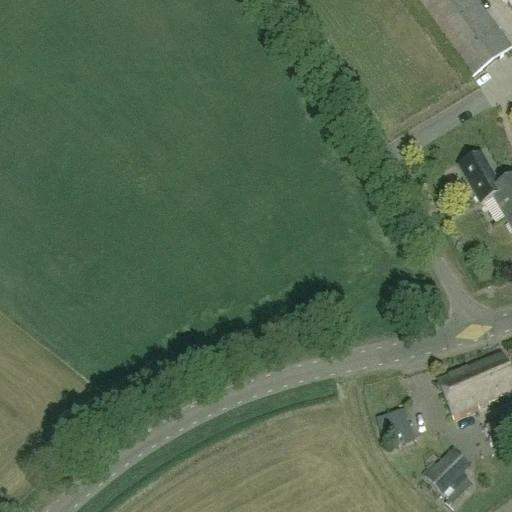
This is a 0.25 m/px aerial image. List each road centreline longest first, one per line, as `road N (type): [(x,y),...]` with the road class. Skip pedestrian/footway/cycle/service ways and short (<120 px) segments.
road 1 (tertiary): [(63,511),(121,462),(222,400),(481,331)]
road 2 (unclassified): [(481,331),(269,0)]
